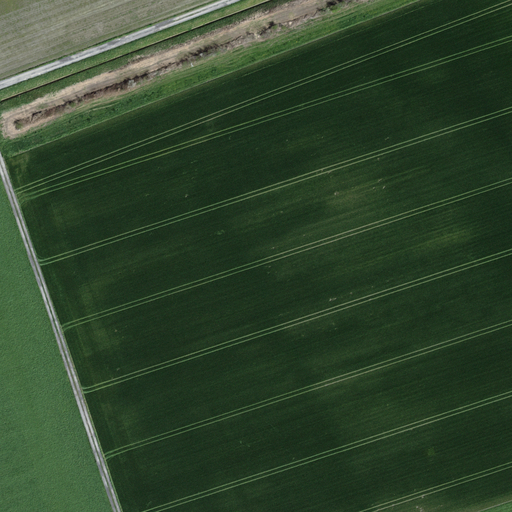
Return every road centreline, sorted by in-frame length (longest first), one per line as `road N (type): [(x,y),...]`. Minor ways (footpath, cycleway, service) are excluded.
road 1 (track): [(117,511),(0,160)]
road 2 (track): [(0,86),(229,0)]
